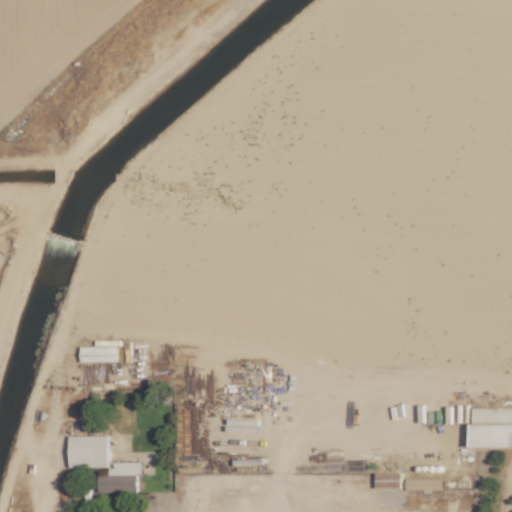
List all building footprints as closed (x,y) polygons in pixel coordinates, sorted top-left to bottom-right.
[(81,362),(118,362),(118,347),(81,347),(81,362)] [(511,407),(472,408),(473,448),(511,446),(511,407)] [(71,468),(109,468),(109,475),(98,475),(98,493),(119,493),(119,500),(127,500),(127,493),(138,493),(138,475),(143,475),(143,462),(109,463),(109,436),(71,436),(71,468)] [(402,473),(376,474),(376,488),(402,488),(402,473)] [(444,490),(444,479),(407,479),(407,490),(444,490)]
